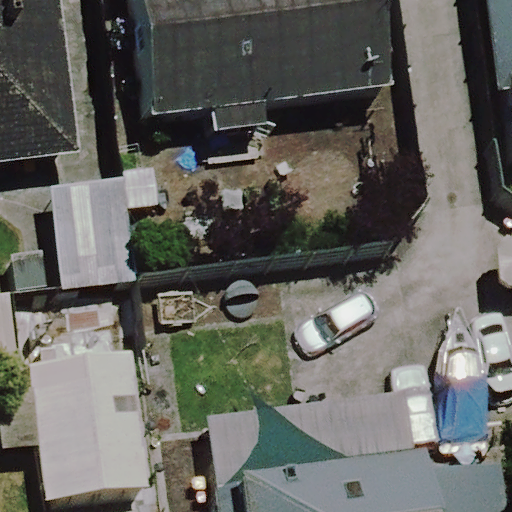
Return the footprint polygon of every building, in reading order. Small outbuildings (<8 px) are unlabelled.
[(0,0),(0,187),(63,180),(42,0),(0,0)] [(118,0),(132,138),(369,114),(357,0),(118,0)] [(511,0),(480,0),(511,171),(511,0)] [(139,511),(117,330),(72,335),(76,369),(21,376),(26,409),(0,412),(0,465),(39,461),(44,511),(139,511)] [(408,502),(396,417),(188,446),(196,511),(497,511),(495,489),(408,502)]
